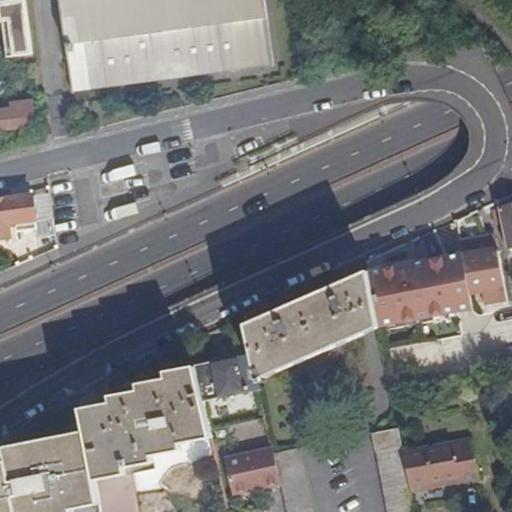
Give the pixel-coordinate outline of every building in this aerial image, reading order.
[(274,67),(266,0),(58,0),(72,94),(74,95),(75,92),(269,66),(272,68),(274,67)] [(35,67),(34,59),(3,63),(4,71),(35,67)] [(27,92),(38,92),(36,76),(26,77),(27,92)] [(0,132),(37,129),(34,105),(16,107),(17,113),(0,115),(0,132)] [(70,139),(80,136),(79,131),(69,132),(70,139)] [(34,199),(0,203),(0,242),(10,241),(9,226),(16,226),(17,235),(39,232),(34,199)] [(511,210),(501,214),(509,252),(511,251),(511,210)] [(462,246),(464,258),(471,294),(483,291),(486,308),(508,303),(496,239),(462,246)] [(464,258),(371,276),(381,332),(386,355),(464,340),(459,316),(475,313),(471,294),(464,258)] [(381,332),(371,276),(248,330),(255,359),(258,374),(261,389),(268,386),(267,382),(381,332)] [(244,377),(258,374),(255,359),(241,362),(240,361),(199,370),(201,379),(206,406),(249,397),(244,377)] [(262,394),(261,389),(258,374),(244,377),(249,397),(262,394)] [(183,442),(213,437),(206,406),(201,379),(171,385),(172,392),(144,398),(145,407),(117,412),(118,419),(87,424),(91,443),(98,483),(134,476),(133,468),(156,464),(155,455),(185,449),(183,442)] [(390,511),(416,511),(414,495),(406,455),(401,431),(376,436),(390,511)] [(482,482),(474,442),(406,455),(414,495),(452,488),(450,479),(460,477),(462,485),(482,482)] [(103,504),(98,483),(91,443),(11,455),(12,465),(0,467),(0,511),(74,511),(74,509),(103,504)] [(234,498),(282,486),(276,458),(274,451),(227,461),(234,498)] [(282,486),(287,511),(315,511),(302,453),(276,458),(282,486)] [(452,488),(462,485),(460,477),(450,479),(452,488)]
